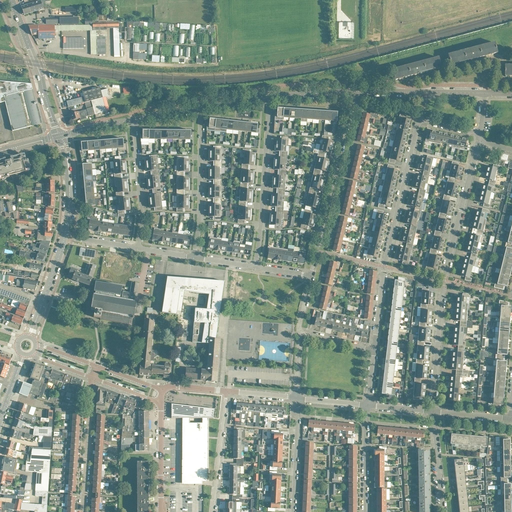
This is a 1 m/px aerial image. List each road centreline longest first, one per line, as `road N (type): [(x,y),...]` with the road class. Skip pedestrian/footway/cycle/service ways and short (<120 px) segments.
road 1 (residential): [(374,349),(417,124),(479,133)]
road 2 (residential): [(431,412),(443,280),(477,141)]
road 3 (residential): [(310,276),(350,92)]
road 4 (residential): [(269,97),(255,267)]
road 5 (unclassified): [(194,258),(199,108)]
road 6 (residential): [(86,511),(92,377)]
road 7 (residential): [(409,92),(411,81),(494,59),(499,93)]
road 8 (unclassified): [(137,248),(132,119)]
road 9 (residential): [(211,511),(226,391)]
